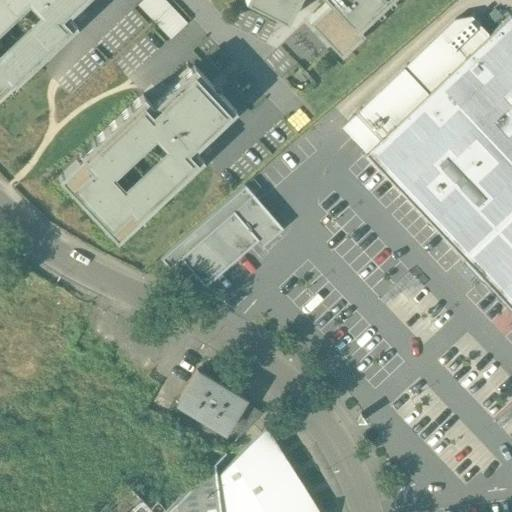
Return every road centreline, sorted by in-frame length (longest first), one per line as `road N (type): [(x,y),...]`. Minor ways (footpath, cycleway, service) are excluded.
road 1 (residential): [(0,205),(79,269),(197,320),(303,392),(334,432),(368,511)]
road 2 (residential): [(175,0),(295,120)]
